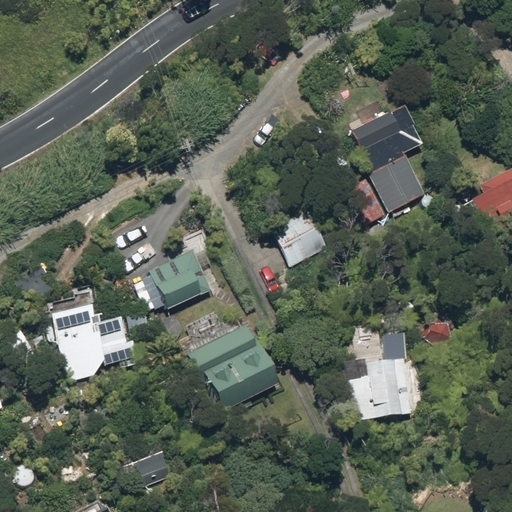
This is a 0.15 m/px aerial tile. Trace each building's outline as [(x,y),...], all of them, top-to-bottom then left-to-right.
[(422,197),(401,155),(420,146),(411,129),(413,128),(402,106),(348,134),(369,173),(366,175),(386,215),(422,197)] [(511,224),(511,169),(466,192),(489,236),(511,224)] [(340,193),(355,225),(379,213),(363,181),(340,193)] [(267,228),(288,270),(325,250),(303,209),(267,228)] [(191,253),(145,273),(164,313),(209,292),(191,253)] [(21,306),(54,291),(46,271),(12,285),(21,306)] [(87,309),(50,317),(62,384),(90,378),(97,369),(117,365),(118,371),(133,367),(129,345),(121,346),(116,322),(90,327),(87,309)] [(125,317),(129,340),(146,338),(142,315),(125,317)] [(450,344),(439,322),(426,329),(437,350),(450,344)] [(198,377),(217,415),(274,387),(255,346),(251,348),(242,328),(183,357),(194,379),(198,377)] [(348,424),(409,416),(402,362),(341,370),(348,424)] [(168,471),(187,472),(187,455),(169,454),(168,471)] [(136,471),(142,488),(166,479),(160,462),(136,471)]
